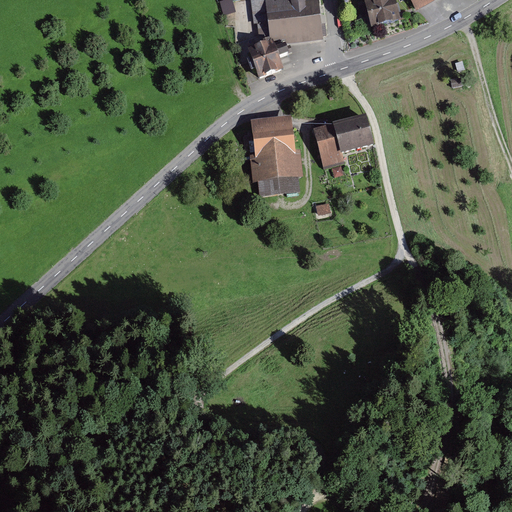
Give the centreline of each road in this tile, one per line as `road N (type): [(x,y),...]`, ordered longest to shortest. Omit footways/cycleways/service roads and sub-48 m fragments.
road 1 (track): [(403,245),(389,271),(301,319),(194,397),(197,421),(214,432),(308,440),(324,467),(316,493)]
road 2 (tertiary): [(342,69),(247,107),(0,324)]
road 3 (track): [(403,245),(434,309),(447,373),(450,422),(428,511)]
road 4 (track): [(342,69),(373,119),(403,245)]
road 5 (tertiary): [(495,0),(429,37),(342,69)]
road 6 (track): [(464,19),(511,164)]
